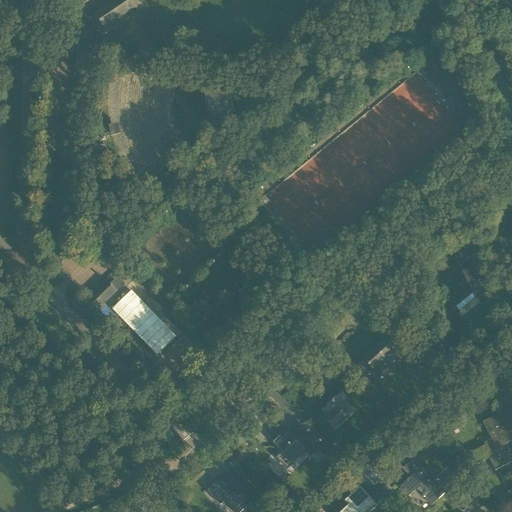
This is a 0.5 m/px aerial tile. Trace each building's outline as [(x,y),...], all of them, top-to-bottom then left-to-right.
[(148,6),(143,0),(112,0),(87,17),(101,38),(126,20),(123,15),(134,7),(138,13),(148,6)] [(473,96),(467,89),(438,54),(421,68),(435,85),(437,83),(458,108),(473,96)] [(108,68),(99,73),(101,89),(101,110),(91,142),(102,148),(114,162),(126,186),(134,189),(141,185),(157,174),(162,171),(176,161),(211,138),(218,133),(206,83),(197,82),(170,77),(155,75),(132,72),(113,69),(108,68)] [(232,103),(231,94),(230,94),(230,95),(224,95),(223,91),(221,92),(221,90),(218,91),(218,93),(211,94),(211,93),(209,94),(210,94),(216,121),(216,122),(217,121),(229,118),(228,114),(234,111),(234,112),(235,112),(232,103)] [(75,250),(71,245),(74,241),(66,232),(62,236),(54,243),(46,250),(60,264),(75,250)] [(503,258),(502,258),(508,261),(511,264),(511,253),(507,251),(505,254),(503,258)] [(485,293),(474,268),(464,273),(467,279),(447,295),(454,304),(459,310),(476,296),(476,297),(485,293)] [(106,279),(86,298),(85,299),(97,310),(121,335),(127,329),(104,304),(117,291),(124,284),(114,274),(107,281),(106,279)] [(454,304),(450,307),(450,308),(457,314),(460,311),(459,310),(454,304)] [(375,348),(385,360),(397,349),(394,346),(401,340),(394,333),(388,339),(386,337),(374,348),(375,348)] [(185,335),(155,352),(160,360),(165,358),(168,363),(193,349),(185,335)] [(430,360),(431,360),(433,358),(436,361),(444,355),(441,351),(436,345),(425,353),(430,360)] [(374,348),(363,358),(364,358),(358,364),(368,374),(371,371),(377,378),(388,368),(383,362),(385,360),(375,348),(374,348)] [(464,361),(455,351),(451,355),(450,355),(456,362),(460,365),(464,361)] [(316,403),(320,408),(316,412),(323,419),(327,415),(328,417),(348,398),(337,386),(329,394),(327,392),(327,393),(328,394),(324,398),(322,397),(316,403)] [(179,395),(185,401),(193,393),(187,387),(179,395)] [(485,391),(476,395),(480,404),(489,400),(485,391)] [(386,405),(401,418),(401,419),(407,414),(390,399),(385,404),(386,405)] [(380,410),(389,419),(374,432),(379,438),(401,418),(386,405),(380,410)] [(484,443),(485,445),(471,453),(472,454),(473,454),(478,464),(489,458),(495,471),(511,463),(505,452),(509,449),(506,443),(511,440),(508,433),(511,431),(511,424),(511,423),(511,406),(483,422),(492,439),(484,443)] [(287,468),(294,461),(306,449),(287,429),(273,442),(283,451),(277,457),(287,468)] [(394,440),(389,445),(395,451),(400,447),(394,440)] [(439,499),(446,492),(434,480),(438,476),(415,453),(401,467),(411,477),(401,487),(408,495),(419,484),(427,493),(423,496),(430,504),(437,497),(439,499)] [(220,476),(220,477),(221,478),(207,491),(220,505),(225,501),(235,511),(240,511),(252,501),(238,487),(234,491),(220,476)] [(366,511),(368,510),(370,511),(377,505),(370,498),(367,501),(360,494),(340,511),(366,511)]
